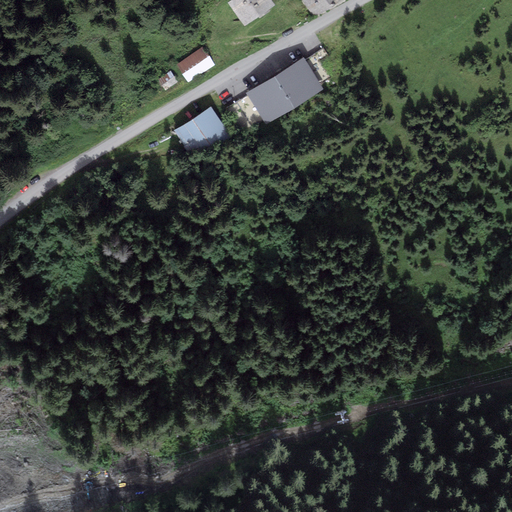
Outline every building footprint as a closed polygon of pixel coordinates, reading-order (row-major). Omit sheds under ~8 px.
[(232,0),(231,1),(242,17),(255,10),(257,13),(264,8),(262,5),(266,3),(264,0),(232,0)] [(304,0),(313,13),(331,0),(304,0)] [(325,47),(319,40),(312,45),(317,53),(325,47)] [(317,53),(312,45),(229,109),(247,133),(286,103),(284,101),(296,91),(299,93),(330,70),(317,53)] [(198,51),(176,65),(185,79),(208,66),(198,51)] [(176,74),(164,79),(167,89),(179,83),(176,74)] [(229,136),(213,112),(181,133),(198,158),(229,136)]
